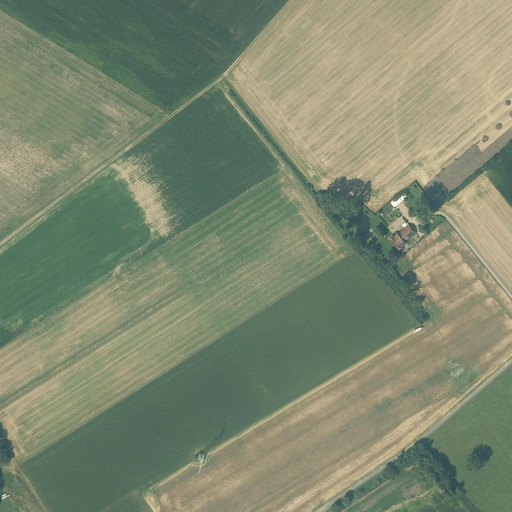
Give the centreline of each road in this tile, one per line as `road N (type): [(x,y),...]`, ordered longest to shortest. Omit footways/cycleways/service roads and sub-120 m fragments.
road 1 (track): [(0,244),(223,75),(291,0)]
road 2 (unclassified): [(317,511),(511,360)]
road 3 (track): [(223,75),(320,195)]
